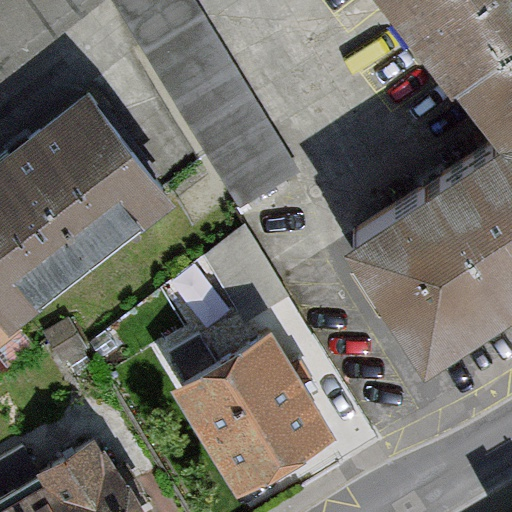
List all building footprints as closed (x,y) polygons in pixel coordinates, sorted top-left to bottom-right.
[(0,0),(0,71),(91,0),(112,0),(235,203),(296,165),(195,0),(0,0)] [(511,0),(399,0),(464,80),(511,44),(511,0)] [(511,44),(464,80),(501,127),(511,141),(511,44)] [(85,82),(0,150),(0,304),(11,318),(171,188),(85,82)] [(423,350),(511,289),(511,141),(501,127),(347,226),(423,350)] [(0,304),(0,337),(16,324),(11,318),(0,304)] [(270,316),(172,373),(234,479),(332,422),(270,316)] [(47,473),(0,501),(0,511),(149,511),(95,423),(38,458),(47,473)]
